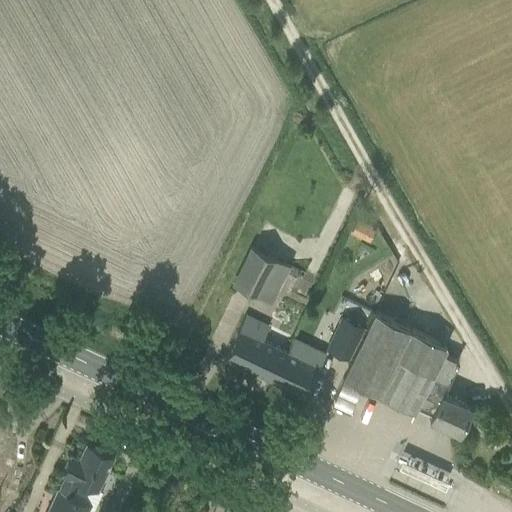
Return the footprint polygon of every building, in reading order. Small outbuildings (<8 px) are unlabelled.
[(350,231),(350,232),(360,237),(369,241),(375,230),(370,228),(370,227),(372,225),(363,221),(357,218),(356,220),(351,231),(350,231)] [(234,284),(270,301),(287,264),(251,247),(234,284)] [(343,379),(414,412),(432,372),(449,380),(458,360),(442,352),(446,345),(375,311),(361,340),(352,359),(343,379)] [(225,357),(272,380),(286,351),(262,339),(268,326),(245,315),(225,357)] [(341,315),(326,349),(349,359),(364,325),(341,315)] [(286,351),(272,380),(304,395),(318,366),(286,351)] [(429,419),(459,433),(471,407),(442,394),(449,380),(432,372),(414,412),(417,407),(431,414),(429,419)] [(47,511),(85,511),(90,503),(71,494),(78,480),(97,488),(113,454),(85,441),(78,457),(70,453),(61,472),(65,474),(47,511)]
